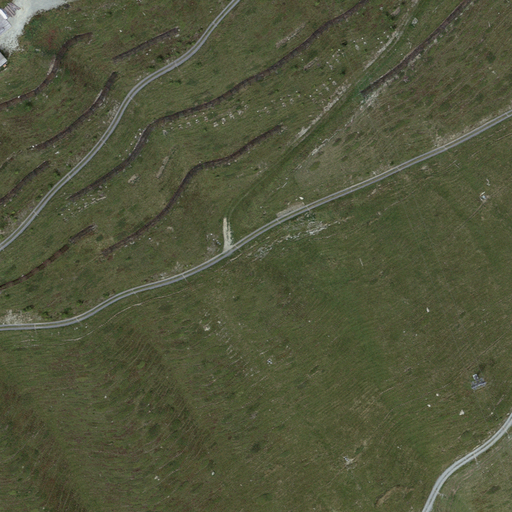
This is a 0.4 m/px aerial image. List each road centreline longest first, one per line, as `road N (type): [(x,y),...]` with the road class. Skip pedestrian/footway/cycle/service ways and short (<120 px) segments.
road 1 (track): [(511,117),(81,320),(0,331)]
road 2 (track): [(0,249),(120,121),(141,85),(200,51),(242,0)]
road 3 (track): [(426,511),(445,475),(511,417)]
